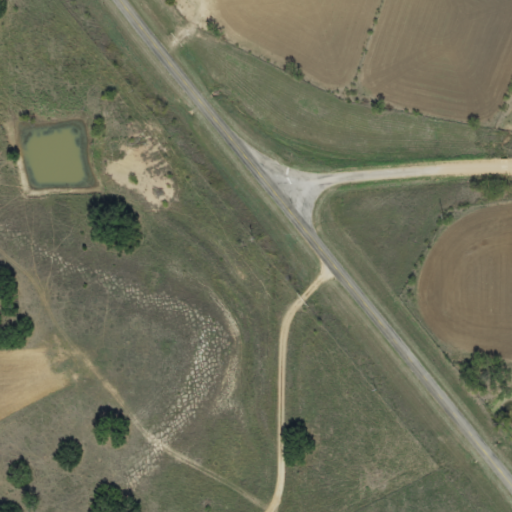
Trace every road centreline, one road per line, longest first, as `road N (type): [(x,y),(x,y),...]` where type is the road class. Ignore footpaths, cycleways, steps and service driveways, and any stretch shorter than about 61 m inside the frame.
road 1 (tertiary): [(122,0),(511,477)]
road 2 (residential): [(295,511),(290,200)]
road 3 (residential): [(290,200),(511,195)]
